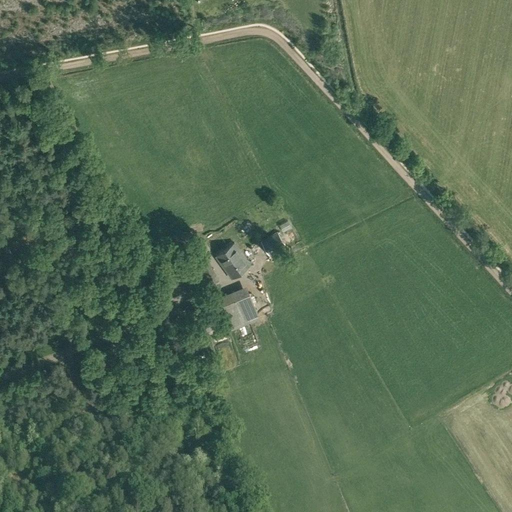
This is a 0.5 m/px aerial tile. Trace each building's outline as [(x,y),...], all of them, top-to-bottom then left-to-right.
[(286,245),(278,232),(262,242),(269,255),(286,245)] [(232,277),(250,265),(234,242),(216,255),(223,264),(225,263),(234,276),(232,277)] [(191,291),(202,286),(218,279),(208,259),(193,266),(194,268),(183,273),(191,291)] [(282,274),(288,264),(281,260),(275,269),(282,274)] [(227,301),(236,296),(232,288),(223,293),(227,301)] [(259,317),(249,293),(223,304),(229,320),(222,323),(225,331),(259,317)] [(220,321),(217,314),(205,319),(206,321),(195,326),(197,331),(220,321)] [(215,386),(223,383),(220,375),(212,378),(215,386)]
